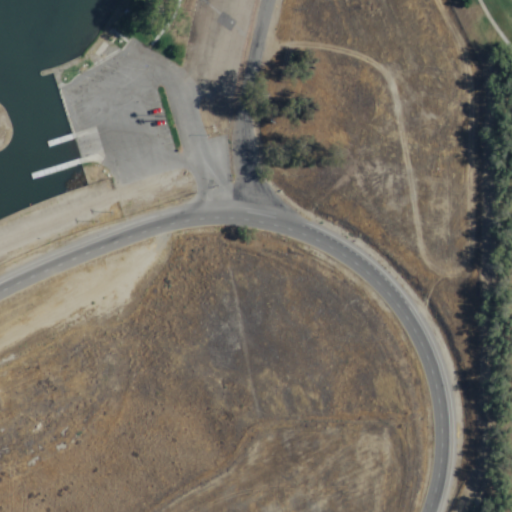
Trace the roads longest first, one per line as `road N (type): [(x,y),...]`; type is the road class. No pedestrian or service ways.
road 1 (residential): [(426,511),(441,457),(439,425),(415,342),(362,274),(299,234),(235,219),(165,224),(0,284)]
road 2 (residential): [(235,219),(227,130),(257,0)]
road 3 (residential): [(243,63),(249,167),(299,234)]
